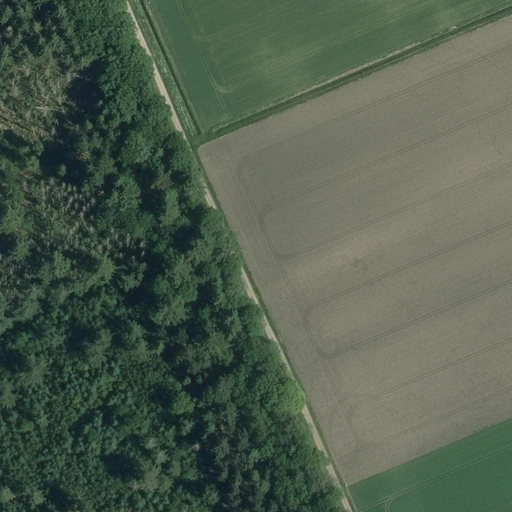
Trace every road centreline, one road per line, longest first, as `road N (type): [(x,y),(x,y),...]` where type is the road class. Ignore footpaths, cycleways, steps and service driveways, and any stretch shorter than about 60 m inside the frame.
road 1 (track): [(347,511),(173,118)]
road 2 (track): [(0,188),(173,118)]
road 3 (track): [(173,118),(120,0)]
